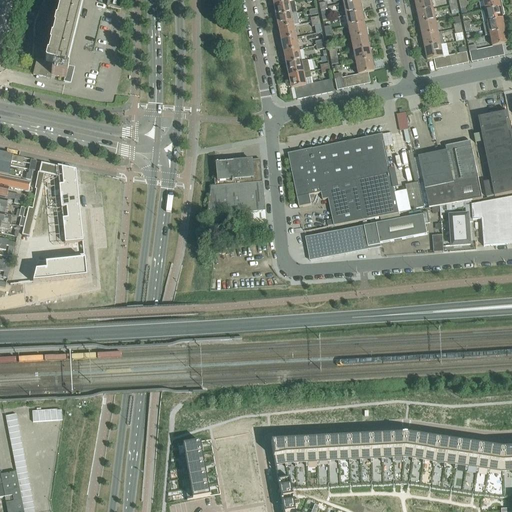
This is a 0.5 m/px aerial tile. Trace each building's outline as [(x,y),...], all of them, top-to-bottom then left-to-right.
[(60,0),(46,63),(42,78),(51,80),(51,76),(56,77),(65,79),(64,82),(68,83),(72,69),(65,67),(81,0),(60,0)] [(107,7),(108,7),(119,10),(120,10),(122,0),(108,0),(107,6),(107,7)] [(433,10),(431,0),(425,0),(414,2),(415,10),(417,10),(418,13),(433,10)] [(499,1),(499,0),(483,0),(486,12),(503,8),(501,0),(499,1)] [(360,5),(359,1),(343,4),(345,17),(363,13),(361,5),(360,5)] [(296,14),(294,2),(274,6),(276,18),(296,14)] [(459,14),(457,5),(450,7),(451,12),(451,11),(452,15),(459,14)] [(504,16),(503,8),(486,12),(488,24),(503,21),(502,16),(504,16)] [(436,22),(433,10),(418,13),(418,17),(417,18),(418,25),(436,22)] [(364,21),(363,13),(345,17),(348,28),(364,25),(363,21),(364,21)] [(299,25),(296,14),(276,18),(278,30),(293,27),(299,25)] [(462,29),(459,17),(454,18),(456,25),(454,25),(455,30),(462,29)] [(488,24),(483,25),(485,36),(491,35),(508,32),(506,24),(504,24),(503,21),(488,24)] [(438,34),(438,33),(436,22),(418,25),(420,33),(422,33),(423,37),(438,34)] [(364,29),(364,25),(348,28),(350,40),(368,37),(366,28),(364,29)] [(295,38),(293,27),(278,30),(281,41),(295,38)] [(509,39),(508,32),(491,35),(493,47),(497,46),(502,45),(508,44),(507,40),(509,39)] [(444,44),(442,33),(438,33),(438,34),(423,37),(423,41),(422,41),(423,49),(444,44)] [(369,44),(368,37),(350,40),(353,51),(368,48),(368,44),(369,44)] [(298,50),(295,38),(281,41),(283,53),(298,50)] [(444,45),(444,44),(423,49),(425,57),(427,56),(428,60),(434,59),(439,58),(445,57),(449,56),(447,44),(444,45)] [(369,52),(368,48),(353,51),(355,63),(373,59),(371,52),(369,52)] [(300,62),(298,50),(283,53),(286,65),(300,62)] [(374,67),(373,59),(355,63),(358,75),(362,74),(368,73),(373,72),(372,68),(374,67)] [(36,60),(33,75),(42,78),(46,63),(36,60)] [(300,62),(286,65),(288,77),(310,73),(307,61),(300,62)] [(312,85),(310,73),(288,77),(291,89),(294,89),(300,87),(307,86),(312,85)] [(334,93),(332,81),(325,82),(328,94),(334,93)] [(328,94),(325,82),(319,83),(321,95),(328,94)] [(321,95),(319,83),(313,85),(315,96),(321,95)] [(313,85),(312,85),(307,86),(309,98),(315,96),(313,85)] [(309,98),(307,86),(300,87),(303,99),(309,98)] [(303,99),(300,87),(294,89),(296,100),(303,99)] [(511,193),(511,130),(508,113),(479,119),(495,197),(511,193)] [(313,150),(288,155),(299,209),(311,206),(309,197),(321,194),(322,201),(328,200),(332,220),(332,221),(326,222),(327,228),(399,214),(411,211),(407,192),(395,194),(394,189),(391,175),(390,170),(383,135),(313,150)] [(471,142),(471,143),(463,144),(464,148),(448,151),(447,147),(446,147),(447,152),(419,158),(429,209),(445,206),(472,201),(483,199),(482,193),(479,179),(471,142)] [(23,165),(24,159),(0,154),(0,164),(11,167),(11,162),(23,165)] [(265,212),(260,160),(216,164),(218,187),(210,187),(207,217),(209,217),(210,223),(220,222),(220,216),(246,214),(248,226),(266,224),(265,212)] [(39,173),(44,174),(58,177),(59,186),(77,184),(76,171),(41,163),(39,173)] [(10,170),(11,167),(0,164),(0,174),(20,179),(21,173),(10,170)] [(0,176),(0,186),(9,189),(28,192),(30,183),(0,176)] [(419,183),(406,186),(407,192),(411,211),(424,207),(419,183)] [(77,184),(59,186),(60,197),(78,195),(77,184)] [(8,193),(9,189),(0,186),(0,197),(14,200),(19,201),(20,196),(8,193)] [(78,195),(60,197),(61,208),(79,206),(78,195)] [(511,198),(497,201),(500,246),(511,244),(511,198)] [(11,206),(12,202),(0,199),(0,211),(5,213),(7,205),(11,206)] [(445,206),(440,207),(440,214),(450,214),(458,209),(466,209),(466,216),(451,217),(453,246),(470,245),(468,223),(473,222),(473,221),(472,206),(472,201),(445,206)] [(500,246),(497,201),(472,206),(473,221),(482,220),(484,247),(500,246)] [(79,206),(61,208),(63,226),(71,225),(81,224),(80,218),(79,206)] [(23,219),(26,209),(22,208),(21,211),(18,211),(16,217),(22,218),(23,219)] [(4,220),(5,213),(0,211),(0,223),(7,225),(8,221),(4,220)] [(424,215),(305,238),(310,262),(382,248),(381,244),(427,235),(424,215)] [(71,225),(63,226),(65,244),(82,242),(83,242),(81,230),(81,224),(71,225)] [(0,239),(0,245),(6,247),(7,246),(9,247),(15,248),(16,243),(7,241),(0,239)] [(12,259),(15,248),(9,247),(6,257),(8,257),(8,258),(12,259)] [(83,255),(74,256),(76,279),(86,278),(84,255),(83,255)] [(74,256),(64,257),(67,280),(76,279),(74,256)] [(64,257),(55,258),(57,281),(67,280),(64,257)] [(0,260),(0,266),(2,267),(5,268),(10,269),(12,259),(8,258),(7,261),(2,260),(2,261),(0,260)] [(55,261),(46,262),(48,282),(57,281),(55,258),(54,258),(55,261)] [(38,262),(33,284),(48,282),(46,262),(38,262)] [(392,436),(381,437),(382,461),(383,461),(392,460),(393,460),(392,436)] [(402,436),(392,436),(393,460),(394,460),(403,460),(404,459),(402,436)] [(406,436),(402,436),(404,459),(412,460),(413,461),(416,437),(406,436)] [(381,437),(370,438),(371,461),(372,461),(381,461),(382,461),(381,437)] [(416,437),(413,461),(414,461),(422,462),(423,462),(427,439),(416,437)] [(359,438),(348,439),(349,462),(350,462),(359,462),(360,462),(359,438)] [(370,438),(359,438),(360,462),(361,462),(370,461),(371,461),(370,438)] [(337,439),(326,440),(328,463),(329,463),(338,463),(337,439)] [(348,439),(337,439),(338,463),(339,463),(348,462),(349,462),(348,439)] [(427,439),(423,462),(424,462),(433,464),(434,464),(437,440),(427,439)] [(316,440),(305,441),(306,464),(307,464),(316,464),(317,464),(316,440)] [(326,440),(316,440),(317,464),(318,464),(327,463),(328,463),(326,440)] [(437,440),(434,464),(435,464),(444,465),(445,465),(448,442),(437,440)] [(294,441),(282,442),(286,466),(286,465),(294,465),(295,465),(294,441)] [(305,441),(294,441),(295,465),(296,465),(305,465),(306,464),(305,441)] [(200,442),(177,446),(177,447),(178,447),(178,451),(184,450),(185,456),(202,453),(200,442)] [(282,442),(271,443),(275,468),(285,466),(286,466),(282,442)] [(448,442),(445,465),(446,466),(454,467),(455,467),(459,444),(448,442)] [(459,444),(455,467),(456,467),(465,468),(466,469),(469,445),(459,444)] [(469,445),(466,469),(467,469),(476,470),(477,470),(480,447),(469,445)] [(480,447),(477,470),(487,472),(488,472),(491,449),(480,447)] [(491,449),(488,472),(489,472),(501,474),(502,474),(503,474),(502,450),(491,449)] [(511,449),(502,450),(503,474),(511,473),(511,449)] [(185,456),(179,457),(180,462),(185,461),(186,467),(204,464),(202,453),(185,456)] [(285,466),(275,468),(278,482),(289,480),(291,491),(404,485),(499,499),(508,499),(511,498),(511,473),(503,474),(502,474),(501,474),(489,472),(488,472),(487,472),(477,470),(476,470),(467,469),(466,469),(465,468),(456,467),(455,467),(454,467),(446,466),(445,465),(444,465),(435,464),(434,464),(433,464),(424,462),(423,462),(422,462),(414,461),(413,461),(412,460),(404,459),(403,460),(394,460),(393,460),(392,460),(383,461),(382,461),(381,461),(372,461),(371,461),(370,461),(361,462),(360,462),(359,462),(350,462),(349,462),(348,462),(339,463),(338,463),(329,463),(328,463),(327,463),(318,464),(317,464),(316,464),(307,464),(306,464),(305,465),(296,465),(295,465),(294,465),(286,465),(286,466),(285,466)] [(60,463),(59,477),(68,477),(68,464),(60,463)] [(186,467),(181,468),(182,473),(187,472),(188,478),(206,475),(204,464),(186,467)] [(16,472),(0,475),(4,497),(7,511),(23,511),(24,510),(22,504),(21,499),(20,493),(19,487),(18,485),(18,481),(17,475),(16,472)] [(188,478),(183,479),(184,483),(189,482),(190,488),(207,485),(206,475),(188,478)] [(289,480),(278,482),(281,498),(292,496),(291,491),(289,480)] [(190,488),(185,489),(186,494),(191,493),(192,499),(187,500),(187,501),(192,500),(209,497),(207,485),(190,488)] [(292,496),(281,498),(281,500),(281,503),(283,511),(290,511),(295,511),(293,501),(293,498),(292,496)]
